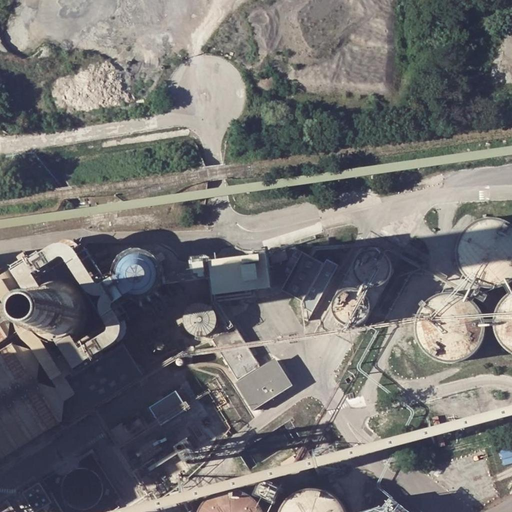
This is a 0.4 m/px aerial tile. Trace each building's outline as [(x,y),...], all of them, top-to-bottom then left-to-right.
[(459,238),(457,243),(456,249),(455,254),(456,260),(457,265),(459,270),(462,274),(465,279),(469,282),(474,285),(479,287),(484,288),(490,289),(495,289),(500,287),(505,285),(510,282),(511,280),(511,226),(510,226),(506,223),(501,221),(495,219),(490,219),(485,219),(479,221),(474,223),(470,226),(466,229),(462,233),(459,238)] [(384,252),(380,250),(376,249),(373,249),(369,249),(365,250),(362,252),(359,255),(356,258),(355,262),(354,266),(354,270),(355,274),(357,277),(360,280),(361,282),(365,284),(369,285),(372,286),(376,286),(380,284),(384,283),(387,280),(389,277),(391,273),(392,269),(391,265),(391,261),(389,258),(387,255),(384,252)] [(300,251),(284,291),(305,300),(303,306),(316,312),(336,262),(326,258),(325,261),(300,251)] [(269,292),(266,256),(208,261),(211,297),(269,292)] [(194,278),(205,275),(202,264),(191,267),(194,278)] [(55,286),(47,291),(42,298),(39,306),(39,315),(41,324),(47,331),(54,336),(63,338),(72,337),(81,334),(87,327),(91,319),(93,311),(91,302),(87,294),(80,288),(72,285),(63,284),(55,286)] [(353,288),(350,288),(346,289),(343,290),(339,292),(336,295),(334,298),(333,302),(332,306),(333,310),(334,313),(336,317),(338,320),(341,322),(344,323),(348,325),(351,325),(355,324),(359,323),(363,321),(365,318),(368,315),(369,311),(370,307),(369,303),(368,300),(367,296),(364,293),(361,291),(357,289),(353,288)] [(455,292),(449,291),(444,291),(438,293),(433,295),(428,297),(424,301),(420,305),(417,309),(415,314),(414,320),(413,325),(413,330),(414,336),(416,341),(419,346),(422,350),(426,354),(431,357),(436,359),(441,361),(447,361),(452,361),(458,360),(463,358),(467,355),(472,352),(475,347),(478,343),(480,338),(482,333),(482,327),(482,322),(481,317),(479,311),(477,307),(473,302),(469,299),(465,296),(460,293),(455,292)] [(511,292),(509,294),(504,297),(500,301),(497,306),(495,310),(493,315),(492,321),(492,326),(493,332),(495,337),(497,342),(500,346),(504,350),(508,353),(511,355),(511,292)] [(185,305),(187,335),(215,333),(214,303),(185,305)] [(0,323),(0,342),(9,337),(0,323)] [(10,343),(0,349),(0,460),(61,421),(10,343)] [(123,346),(50,394),(70,425),(144,378),(123,346)] [(251,408),(293,387),(278,358),(236,379),(251,408)] [(151,407),(161,422),(187,405),(176,389),(151,407)] [(401,444),(416,442),(414,432),(400,434),(401,444)] [(0,511),(31,511),(32,511),(31,510),(51,502),(41,478),(8,504),(0,504),(0,511)] [(263,511),(263,509),(260,504),(257,500),(253,496),(249,493),(244,490),(239,488),(233,487),(228,487),(222,488),(217,489),(212,492),(207,495),(203,499),(200,503),(197,508),(195,511),(263,511)] [(305,492),(300,493),(295,495),(289,498),(285,502),(282,506),(279,511),(278,511),(340,511),(337,507),(334,503),(330,499),(326,496),(321,494),(316,492),(310,492),(305,492)] [(408,511),(391,497),(378,511),(408,511)]
